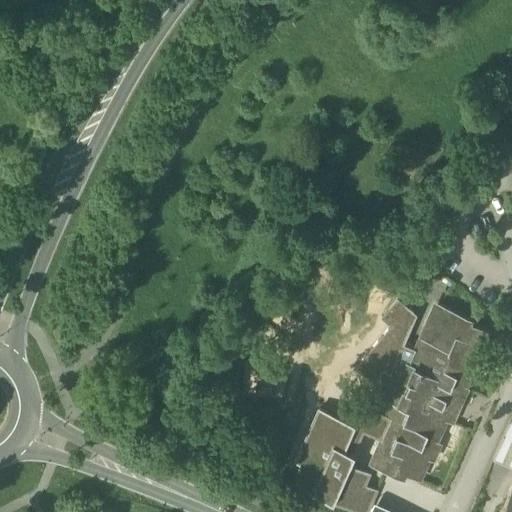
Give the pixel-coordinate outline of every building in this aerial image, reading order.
[(381,318),(391,326),(407,308),(397,299),(381,318)] [(403,474),(418,480),(427,459),(432,461),(440,443),(435,441),(444,420),(451,423),(466,387),(464,386),(473,365),(476,366),(484,347),(482,346),(488,331),(479,327),(468,323),(470,318),(440,304),(431,324),(426,322),(414,350),(408,363),(396,358),(389,374),(379,398),(391,403),(385,415),(385,416),(390,418),(380,439),(369,465),(401,479),(403,474)] [(413,311),(407,307),(407,308),(391,326),(355,368),(371,382),(381,371),(389,374),(396,358),(408,363),(414,350),(403,345),(412,324),(408,321),(413,311)] [(416,314),(413,311),(408,321),(412,324),(416,314)] [(362,431),(380,439),(390,418),(385,416),(385,415),(354,402),(341,418),(319,408),(295,462),(301,465),(293,483),(310,491),(332,501),(357,511),(365,511),(376,489),(363,483),(368,471),(348,462),(362,431)] [(502,435),(511,439),(511,422),(509,421),(502,435)] [(511,468),(511,439),(502,435),(492,459),(511,468)] [(511,511),(511,479),(498,511),(511,511)] [(398,511),(373,501),(367,511),(398,511)]
